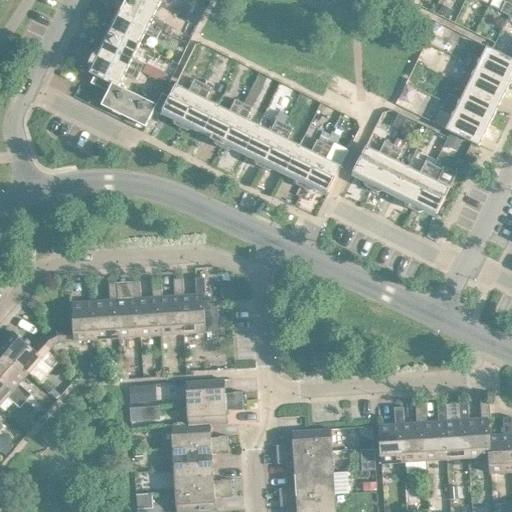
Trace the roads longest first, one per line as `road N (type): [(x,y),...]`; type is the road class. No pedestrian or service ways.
road 1 (residential): [(0,320),(50,271),(220,263),(255,274)]
road 2 (residential): [(268,396),(486,382),(500,348)]
road 3 (tertiary): [(272,235),(155,189),(26,189)]
road 4 (tertiary): [(440,323),(272,235)]
road 5 (residential): [(466,269),(336,207)]
road 6 (residential): [(150,141),(33,89)]
road 7 (residential): [(255,274),(268,396)]
